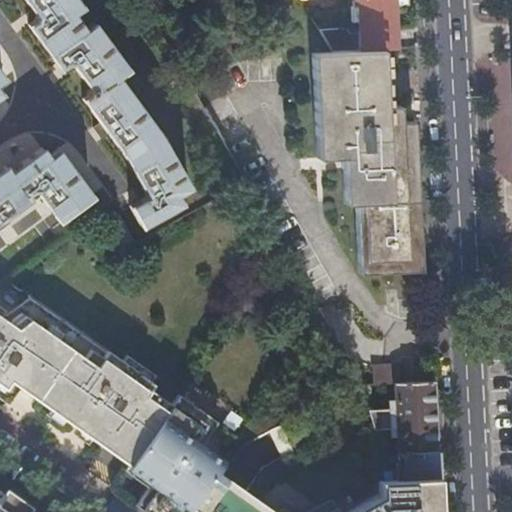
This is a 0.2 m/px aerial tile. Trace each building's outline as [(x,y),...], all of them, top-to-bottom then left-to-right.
[(74,0),(23,0),(28,6),(22,12),(30,23),(27,26),(59,70),(62,67),(73,82),(80,77),(89,90),(87,93),(88,94),(87,95),(87,97),(82,101),(99,124),(93,129),(105,144),(111,140),(125,159),(138,181),(131,186),(139,201),(129,208),(140,227),(179,205),(175,197),(188,190),(157,136),(116,79),(126,71),(92,24),(87,27),(76,12),(80,9),(74,0)] [(382,49),(395,48),(392,0),(355,0),(356,1),(351,1),(351,8),(356,8),(356,22),(353,22),(353,29),(357,28),(357,33),(347,33),(347,30),(318,33),(330,53),(382,49)] [(384,108),(382,49),(330,53),(311,55),(315,157),(341,156),(343,204),(354,204),(357,274),(419,271),(413,123),(398,123),(397,108),(384,108)] [(0,231),(10,224),(5,218),(27,201),(30,204),(39,198),(58,222),(90,198),(55,151),(47,157),(40,149),(8,172),(4,166),(0,169),(0,231)] [(90,198),(59,223),(66,235),(98,210),(90,198)] [(120,249),(131,242),(110,204),(98,212),(120,249)] [(0,380),(3,377),(17,387),(50,411),(62,419),(76,429),(83,421),(100,432),(139,378),(105,355),(29,300),(6,317),(0,312),(0,380)] [(88,438),(127,466),(165,412),(144,397),(148,391),(152,385),(149,383),(121,363),(106,352),(105,355),(139,378),(100,432),(83,421),(76,429),(88,438)] [(125,357),(121,363),(149,383),(153,377),(125,357)] [(5,404),(17,387),(3,377),(0,380),(0,400),(2,402),(5,404)] [(395,454),(436,452),(434,418),(432,383),(392,385),(392,402),(394,437),(395,454)] [(368,408),(384,407),(383,388),(368,389),(368,408)] [(165,412),(169,406),(148,391),(144,397),(165,412)] [(191,417),(196,409),(176,396),(172,403),(191,417)] [(364,410),(370,430),(387,430),(387,438),(394,437),(392,402),(387,409),(364,410)] [(186,511),(214,472),(237,439),(196,409),(191,417),(172,403),(169,406),(165,412),(127,466),(150,483),(133,507),(139,511),(146,511),(148,510),(151,511),(186,511)] [(58,425),(62,419),(50,411),(46,416),(58,425)] [(84,444),(88,438),(76,429),(72,436),(84,444)] [(385,481),(437,478),(436,466),(436,452),(395,454),(396,464),(380,465),(385,481)] [(438,511),(437,478),(385,481),(377,481),(378,495),(347,511),(269,511),(244,494),(222,478),(214,472),(186,511),(438,511)] [(8,496),(4,500),(20,511),(29,511),(19,504),(8,496)] [(20,511),(4,500),(3,502),(0,506),(0,511),(20,511)]
